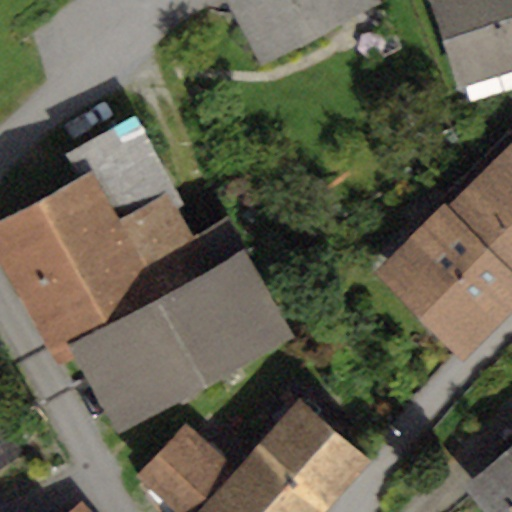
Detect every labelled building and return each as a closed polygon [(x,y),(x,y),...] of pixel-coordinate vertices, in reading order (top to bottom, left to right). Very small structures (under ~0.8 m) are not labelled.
[(384,0),(233,0),(270,65),(385,0),(384,0)] [(511,0),(440,0),(467,98),(511,85),(511,0)] [(511,150),(385,277),(469,360),(511,317),(511,150)] [(99,174),(0,226),(0,238),(63,363),(83,353),(77,340),(224,264),(183,196),(127,220),(99,174)] [(224,264),(77,340),(83,353),(127,437),(298,348),(248,252),(224,264)] [(246,468),(193,425),(152,476),(196,511),(348,511),(389,461),(307,394),(246,468)] [(511,511),(511,455),(473,489),(493,511),(511,511)] [(94,511),(77,491),(52,511),(94,511)]
